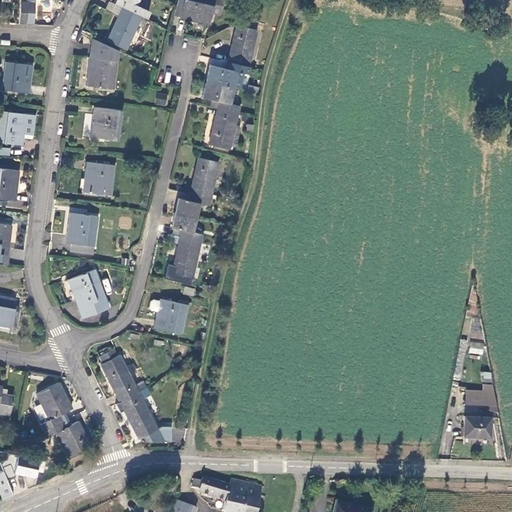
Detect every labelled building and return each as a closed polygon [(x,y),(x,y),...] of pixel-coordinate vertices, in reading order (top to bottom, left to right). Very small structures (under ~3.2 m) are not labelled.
[(28,0),(27,23),(35,23),(35,0),(28,0)] [(122,7),(142,17),(145,10),(136,5),(138,0),(123,0),(125,1),(122,7)] [(209,24),(215,0),(183,0),(180,17),(209,24)] [(280,17),(285,4),(278,2),(273,15),(280,17)] [(141,17),(142,17),(122,7),(106,41),(126,50),(141,17)] [(151,12),(145,10),(142,17),(141,17),(147,20),(151,12)] [(257,21),(260,10),(245,18),(257,21)] [(257,21),(245,18),(238,21),(238,25),(236,25),(230,54),(228,61),(249,66),(251,59),(258,30),(256,29),(259,21),(257,21)] [(113,89),(118,50),(93,38),(90,58),(89,58),(86,86),(113,89)] [(220,52),(219,59),(228,61),(230,54),(220,52)] [(219,59),(217,67),(226,69),(228,61),(219,59)] [(250,67),(256,68),(258,61),(251,59),(249,66),(250,67)] [(206,81),(234,87),(234,86),(242,88),(245,73),(248,74),(250,67),(249,66),(228,61),(226,69),(217,67),(210,65),(206,81)] [(29,93),(33,65),(7,62),(3,91),(29,93)] [(230,104),(234,87),(206,81),(202,97),(211,100),(219,102),(217,108),(238,113),(239,106),(230,104)] [(157,92),(155,104),(166,106),(168,94),(157,92)] [(209,106),(217,108),(219,102),(211,100),(209,106)] [(118,140),(122,111),(94,106),(90,137),(118,140)] [(235,125),(238,113),(217,108),(208,145),(230,150),(231,145),(235,125)] [(26,118),(27,115),(0,111),(0,142),(23,145),(24,134),(26,118)] [(34,119),(26,118),(24,134),(32,135),(34,119)] [(241,127),(235,125),(231,145),(235,146),(237,145),(241,127)] [(0,155),(10,156),(10,148),(0,147),(0,155)] [(211,198),(212,195),(219,162),(198,157),(190,193),(211,198)] [(111,196),(115,165),(87,161),(82,192),(111,196)] [(0,199),(16,201),(19,171),(0,168),(0,199)] [(175,212),(196,217),(199,203),(209,206),(211,198),(190,193),(188,201),(178,198),(175,212)] [(66,243),(70,243),(94,246),(98,216),(70,212),(66,243)] [(192,232),(196,217),(175,212),(171,227),(181,230),(180,236),(201,241),(202,235),(192,232)] [(131,229),(131,218),(119,218),(119,229),(131,229)] [(0,264),(7,266),(12,225),(0,224),(0,264)] [(192,278),(201,241),(180,236),(171,273),(192,278)] [(94,246),(70,243),(69,251),(93,254),(94,246)] [(109,309),(95,270),(68,279),(82,319),(109,309)] [(473,280),(466,316),(480,318),(473,280)] [(185,286),(183,293),(193,296),(195,289),(185,286)] [(0,324),(13,327),(15,316),(16,306),(17,300),(0,297),(0,324)] [(181,334),(188,305),(160,299),(160,302),(157,312),(154,328),(181,334)] [(151,310),(157,312),(160,302),(153,300),(150,302),(149,308),(151,310)] [(485,344),(470,342),(468,355),(483,357),(485,344)] [(101,364),(120,402),(139,392),(147,388),(144,381),(135,385),(119,355),(117,356),(113,349),(99,357),(103,363),(101,364)] [(481,382),(492,382),(491,372),(481,372),(481,382)] [(42,426),(45,432),(63,422),(60,416),(66,413),(73,409),(59,383),(37,394),(50,421),(42,426)] [(484,384),(483,398),(496,398),(493,385),(484,384)] [(3,387),(0,386),(0,414),(11,416),(14,397),(7,395),(8,390),(2,389),(3,387)] [(139,392),(120,402),(128,419),(130,422),(138,439),(144,436),(146,442),(171,443),(172,428),(161,428),(157,430),(139,392)] [(489,408),(498,408),(496,398),(483,398),(466,396),(465,403),(489,405),(489,408)] [(63,422),(69,419),(66,413),(60,416),(63,422)] [(491,418),(465,416),(464,436),(490,437),(491,418)] [(73,425),(69,419),(63,422),(66,428),(73,425)] [(63,422),(45,432),(48,438),(57,434),(70,459),(93,449),(79,422),(73,425),(66,428),(63,422)] [(19,457),(15,474),(36,479),(40,462),(19,457)] [(7,478),(14,476),(11,465),(4,467),(7,478)] [(229,511),(256,511),(263,487),(232,480),(230,486),(204,477),(203,481),(195,479),(193,487),(200,489),(200,492),(226,501),(224,511),(229,511)] [(197,511),(199,509),(176,501),(172,511),(197,511)] [(372,511),(373,510),(337,502),(334,511),(372,511)]
